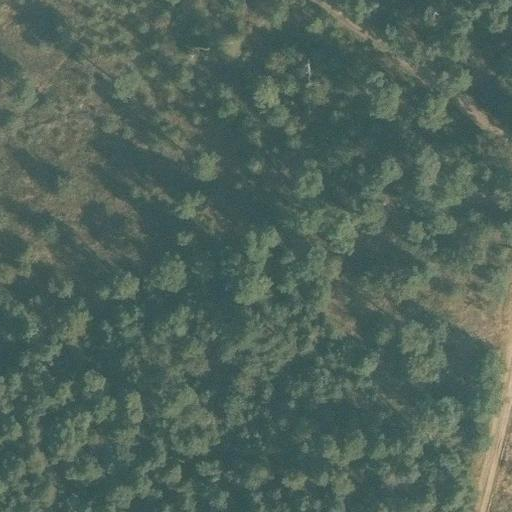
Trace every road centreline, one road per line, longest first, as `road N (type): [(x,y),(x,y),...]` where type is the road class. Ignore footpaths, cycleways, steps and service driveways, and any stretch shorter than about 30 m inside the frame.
road 1 (track): [(322,0),(511,145)]
road 2 (track): [(477,511),(511,340)]
